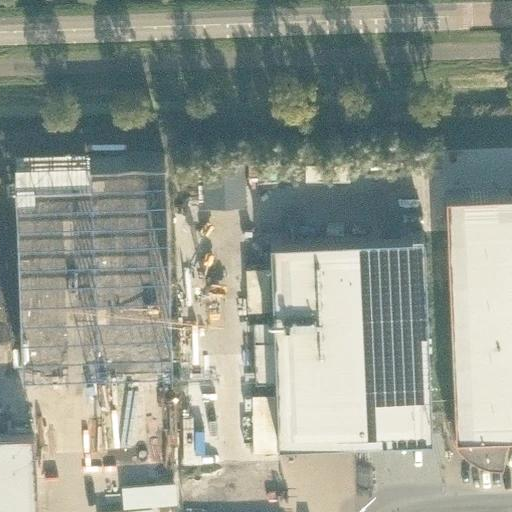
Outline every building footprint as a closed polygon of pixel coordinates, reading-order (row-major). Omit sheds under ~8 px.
[(14,185),(6,186),(6,198),(14,197),(21,368),(171,362),(163,153),(13,159),(14,185)] [(244,202),(243,162),(202,164),(203,204),(244,202)] [(454,411),(446,411),(447,421),(451,432),(457,443),(466,451),(477,458),(488,462),(502,463),(509,431),(511,430),(511,187),(445,191),(454,411)] [(431,434),(423,231),(269,237),(272,317),(252,318),(255,381),(275,380),(277,440),(431,434)] [(0,511),(35,511),(33,430),(0,430),(0,511)]
